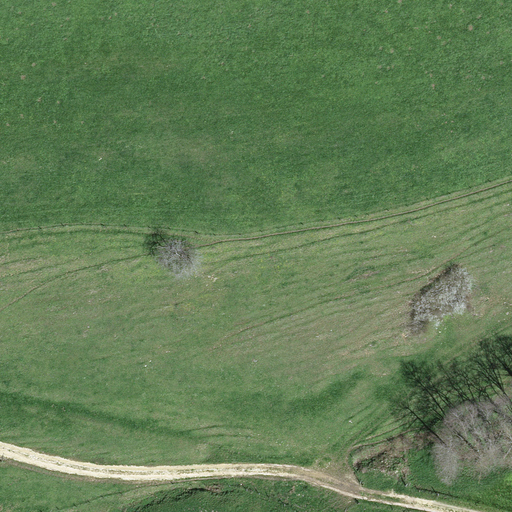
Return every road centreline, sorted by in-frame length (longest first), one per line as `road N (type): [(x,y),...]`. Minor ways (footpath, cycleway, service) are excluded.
road 1 (track): [(455,511),(287,468),(96,467),(0,442)]
road 2 (track): [(322,478),(451,358),(511,318)]
